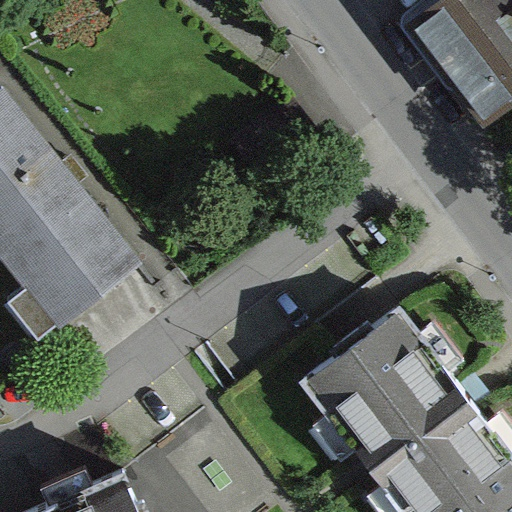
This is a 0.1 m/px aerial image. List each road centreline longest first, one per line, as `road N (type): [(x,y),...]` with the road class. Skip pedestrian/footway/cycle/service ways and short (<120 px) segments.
road 1 (residential): [(0,455),(39,447),(429,149)]
road 2 (residential): [(429,149),(319,0)]
road 3 (residential): [(511,257),(429,149)]
